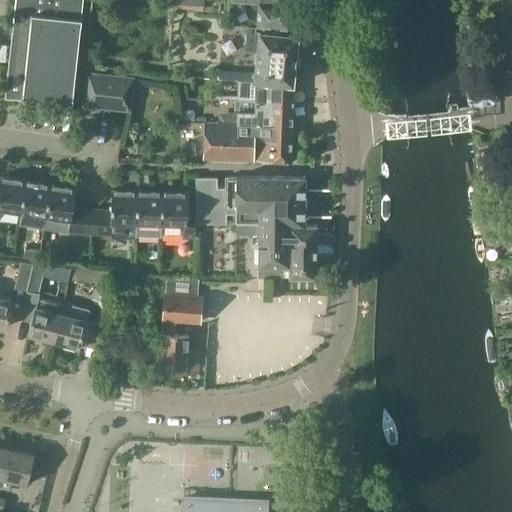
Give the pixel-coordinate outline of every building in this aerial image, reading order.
[(15,0),(5,97),(73,105),(83,0),(15,0)] [(260,0),(258,26),(279,28),(279,27),(283,27),(283,28),(289,29),(291,29),(293,0),(260,0)] [(258,26),(247,25),(244,51),(258,52),(256,74),(219,70),(218,79),(240,81),(255,82),(255,81),(294,84),(298,35),(288,34),(289,29),(283,28),(283,27),(279,27),(279,28),(258,26)] [(99,106),(103,73),(88,71),(84,104),(99,106)] [(114,107),(118,74),(103,73),(99,106),(114,107)] [(133,76),(118,74),(114,107),(130,109),(133,76)] [(239,100),(293,102),(294,84),(255,81),(255,82),(240,81),(239,100)] [(494,86),(487,81),(471,84),(466,89),(468,101),(474,105),(491,103),(496,96),(494,86)] [(239,100),(236,100),(236,121),(293,125),(293,102),(239,100)] [(196,120),(197,108),(182,108),(179,119),(196,120)] [(292,162),(293,125),(236,121),(205,120),(203,159),(292,162)] [(0,207),(21,211),(26,178),(1,175),(0,181),(0,207)] [(259,223),(305,224),(305,209),(305,177),(225,176),(224,187),(217,187),(217,177),(196,177),(196,207),(195,222),(226,223),(226,208),(231,209),(231,223),(259,223)] [(51,182),(26,178),(21,211),(19,223),(44,227),(51,182)] [(76,186),(51,182),(44,227),(44,228),(69,232),(84,233),(85,208),(72,207),(76,186)] [(137,222),(138,189),(112,188),(111,209),(98,208),(97,234),(113,235),(136,235),(137,222)] [(163,190),(138,189),(137,222),(136,235),(162,236),(162,234),(163,190)] [(188,190),(163,190),(162,234),(183,235),(183,237),(195,237),(195,222),(196,207),(188,207),(188,190)] [(85,208),(84,233),(97,234),(98,208),(85,208)] [(316,233),(316,224),(305,224),(259,223),(258,276),(316,276),(316,268),(328,268),(334,263),(334,238),(329,233),(316,233)] [(37,256),(39,247),(28,246),(26,255),(37,256)] [(32,264),(19,263),(13,289),(25,292),(32,264)] [(45,267),(32,264),(25,292),(37,295),(45,267)] [(176,319),(198,321),(200,297),(196,297),(196,278),(166,276),(163,318),(176,319)] [(53,340),(63,303),(38,296),(35,306),(34,306),(27,333),(53,340)] [(12,301),(0,297),(0,326),(5,328),(12,301)] [(87,309),(63,303),(53,340),(78,346),(87,309)] [(176,319),(163,318),(161,355),(157,354),(156,367),(197,369),(199,349),(186,349),(187,335),(175,334),(176,319)] [(0,477),(5,479),(12,450),(0,447),(0,477)] [(26,484),(33,455),(12,450),(5,479),(26,484)] [(264,511),(265,501),(183,498),(181,511),(264,511)]
